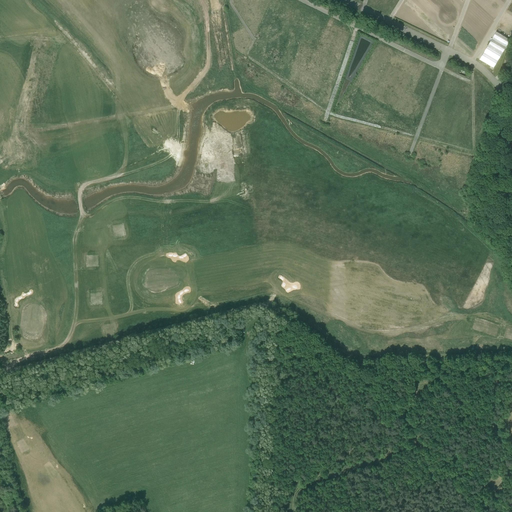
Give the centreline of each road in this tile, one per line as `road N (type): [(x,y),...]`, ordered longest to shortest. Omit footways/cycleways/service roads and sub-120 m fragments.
road 1 (track): [(0,374),(259,304),(357,359)]
road 2 (track): [(511,451),(436,379),(307,485)]
road 3 (track): [(477,511),(357,359)]
road 4 (unclassified): [(448,50),(442,68),(300,0)]
road 5 (track): [(357,359),(511,353)]
road 6 (track): [(419,439),(307,485)]
